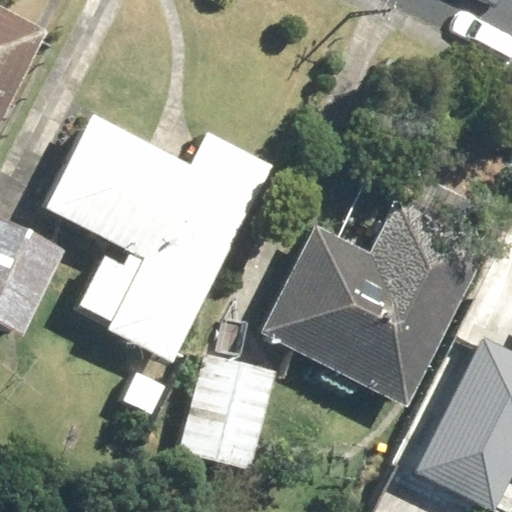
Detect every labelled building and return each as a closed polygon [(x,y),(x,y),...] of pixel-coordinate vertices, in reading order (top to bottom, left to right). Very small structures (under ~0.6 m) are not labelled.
[(0,97),(40,24),(0,2),(0,97)] [(188,148),(175,173),(88,131),(45,218),(133,260),(95,339),(146,363),(239,172),(188,148)] [(439,289),(437,289),(473,206),(386,169),(352,246),(297,219),(239,336),(380,407),(415,336),(416,336),(423,320),(439,289)] [(0,238),(0,336),(5,339),(47,265),(0,238)] [(483,511),(511,511),(511,353),(507,364),(469,346),(407,477),(483,511)] [(162,457),(232,475),(258,375),(188,357),(162,457)]
